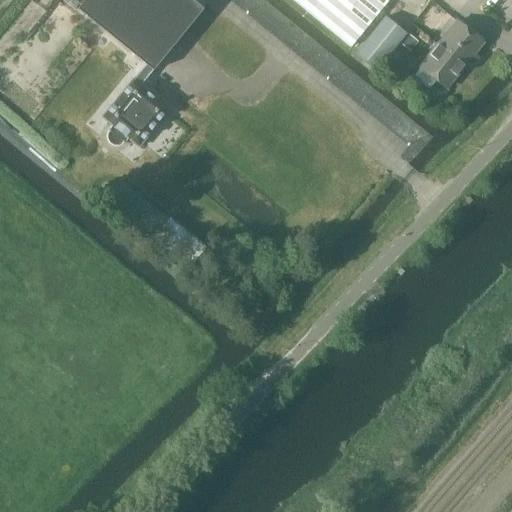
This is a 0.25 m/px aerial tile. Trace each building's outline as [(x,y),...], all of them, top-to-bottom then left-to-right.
[(144,66),(132,80),(140,87),(202,10),(189,0),(84,0),(76,10),(144,66)] [(389,0),(291,0),(350,48),(389,0)] [(387,19),(358,55),(377,71),(406,34),(387,19)] [(427,92),(435,81),(445,89),(483,44),(455,21),(418,68),(420,69),(411,80),(427,92)] [(132,80),(101,118),(112,127),(109,131),(107,136),(107,139),(108,142),(109,145),(112,147),(115,149),(119,149),(121,148),(124,147),(127,143),(128,141),(138,148),(165,115),(169,110),(140,87),(132,80)]
